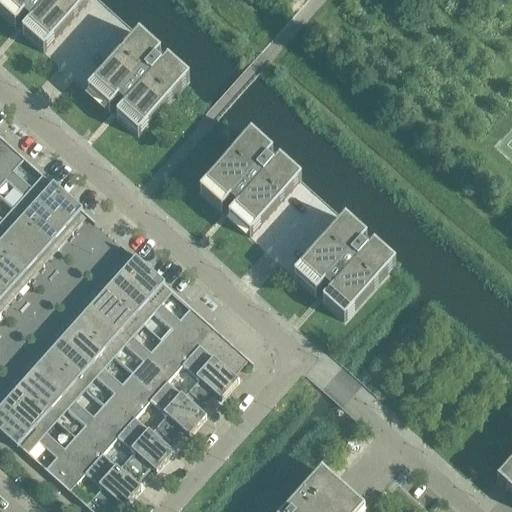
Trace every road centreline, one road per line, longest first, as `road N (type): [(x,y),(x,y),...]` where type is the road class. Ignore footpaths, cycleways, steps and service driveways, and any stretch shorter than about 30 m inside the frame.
road 1 (residential): [(0,88),(299,359)]
road 2 (residential): [(299,359),(472,511)]
road 3 (residential): [(299,359),(164,511)]
